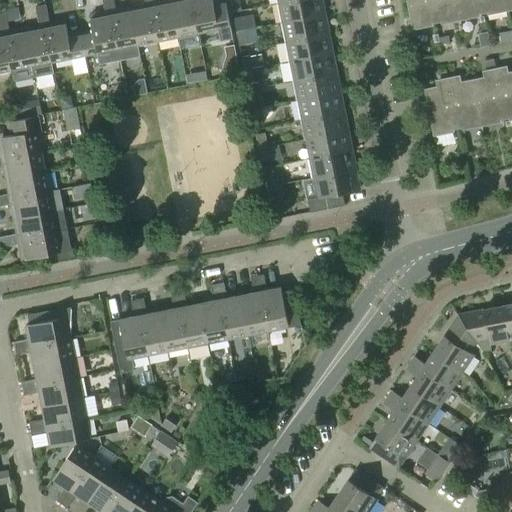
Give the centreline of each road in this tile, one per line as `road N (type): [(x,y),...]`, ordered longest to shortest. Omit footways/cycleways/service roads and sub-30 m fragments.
road 1 (tertiary): [(229,511),(398,274),(421,256)]
road 2 (residential): [(0,314),(313,251)]
road 3 (residential): [(353,0),(398,217),(421,256)]
road 4 (residential): [(34,511),(0,344)]
